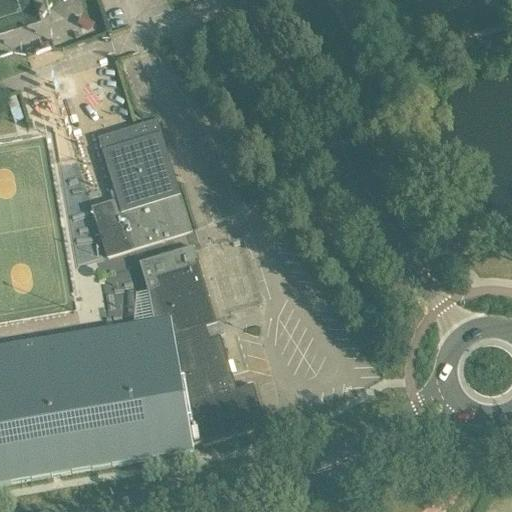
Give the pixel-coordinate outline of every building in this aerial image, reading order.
[(118,202),(93,210),(108,260),(191,234),(156,123),(99,141),(118,202)] [(193,248),(139,265),(144,280),(148,294),(158,291),(166,318),(155,320),(157,328),(170,325),(171,325),(173,337),(214,325),(215,326),(217,326),(195,254),(193,248)] [(158,291),(148,294),(153,321),(155,320),(166,318),(158,291)] [(153,321),(0,347),(0,488),(10,487),(193,454),(192,447),(201,444),(202,444),(197,427),(220,420),(213,399),(237,392),(236,391),(232,377),(220,338),(219,339),(215,326),(214,325),(173,337),(171,325),(170,325),(157,328),(155,320),(153,321)] [(220,420),(197,427),(202,444),(201,444),(202,448),(233,439),(266,429),(261,412),(253,386),(240,390),(236,391),(237,392),(213,399),(220,420)]
